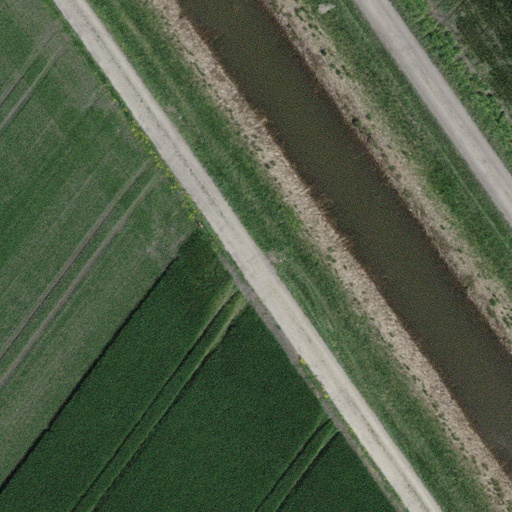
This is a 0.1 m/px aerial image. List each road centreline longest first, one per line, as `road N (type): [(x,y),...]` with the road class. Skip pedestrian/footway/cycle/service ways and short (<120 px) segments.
road 1 (track): [(417,511),(55,0)]
road 2 (track): [(379,0),(511,191)]
